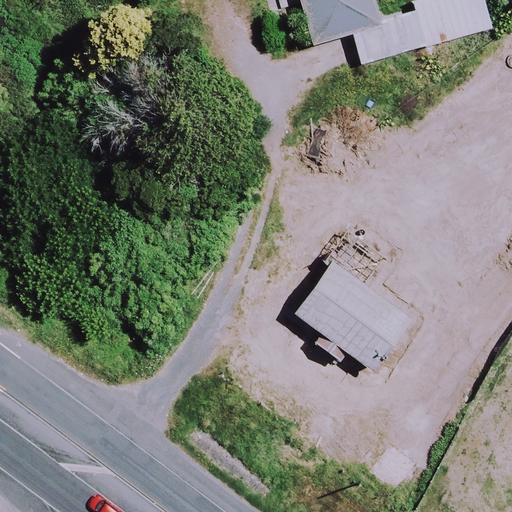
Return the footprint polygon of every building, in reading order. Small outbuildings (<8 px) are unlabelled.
[(183,0),(202,48),(232,36),(217,0),(183,0)] [(297,0),(311,46),(351,35),(359,66),(490,29),(481,0),(423,0),(376,13),(372,0),(297,0)] [(388,259),(349,232),(291,314),(369,370),(405,319),(365,291),(388,259)] [(497,320),(475,308),(450,352),(471,364),(497,320)] [(462,511),(504,429),(466,410),(421,501),(442,511),(462,511)]
